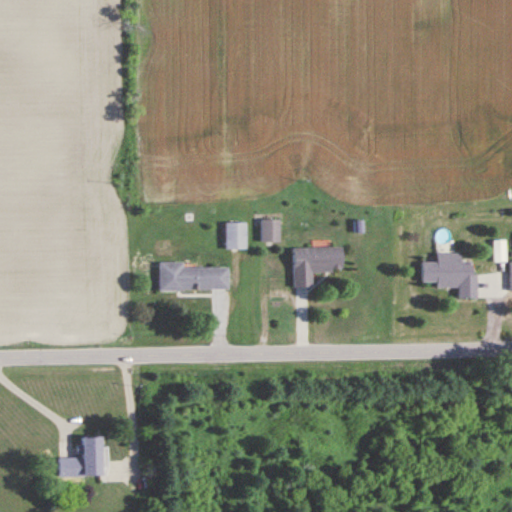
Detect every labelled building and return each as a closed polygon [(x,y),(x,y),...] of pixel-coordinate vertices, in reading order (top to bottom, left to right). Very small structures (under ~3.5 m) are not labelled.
[(279,243),(279,220),(260,220),(260,243),(279,243)] [(224,224),(224,251),(246,251),(246,224),(224,224)] [(293,288),(311,288),(311,272),(341,272),(341,248),(292,248),(293,288)] [(421,262),(421,283),(436,283),(436,288),(457,288),(458,298),(475,298),(474,262),(459,262),(459,253),(435,253),(435,262),(421,262)] [(183,263),(158,263),(158,291),(227,290),(227,268),(183,268),(183,263)] [(58,477),(101,476),(101,436),(81,437),(81,458),(57,459),(58,477)]
